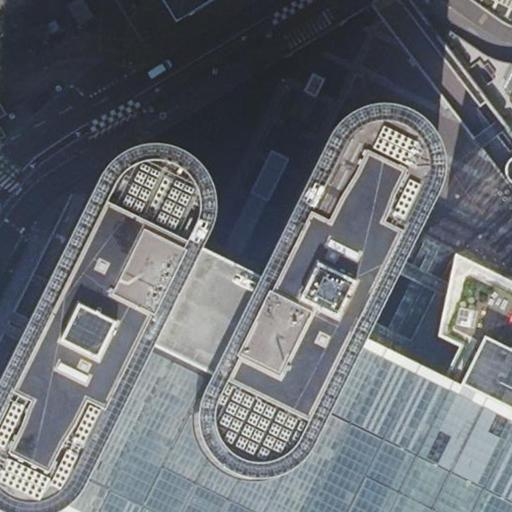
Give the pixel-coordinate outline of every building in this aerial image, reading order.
[(73,0),(66,5),(80,26),(96,17),(85,0),(73,0)] [(166,1),(170,0),(181,0),(190,15),(213,0),(150,0),(155,1),(166,1)] [(58,31),(63,28),(56,18),(46,24),(52,35),(58,31)] [(325,80),(312,74),(303,92),(315,98),(325,80)] [(69,502),(72,498),(84,480),(164,317),(221,345),(199,389),(196,399),(194,407),(194,417),(194,424),(196,433),(200,442),(205,450),(213,458),(220,464),(234,471),(247,474),(257,474),(264,474),(276,470),(283,467),(292,462),(298,455),(305,447),(354,349),(359,337),(368,319),(431,192),(433,183),(434,173),(434,164),(431,153),(428,146),(423,137),(415,128),(412,126),(402,118),(394,115),(383,112),(373,111),(363,112),(355,114),(349,117),(339,122),(333,127),(326,135),(261,266),(250,289),(192,259),(203,238),(206,232),(209,221),(209,210),(208,198),(205,188),(200,179),(192,169),(185,163),(176,158),(166,154),(156,152),(146,151),(136,153),(129,155),(119,159),(111,165),(103,173),(96,183),(95,185),(0,378),(0,511),(55,511),(58,511),(62,508),(69,502)] [(289,160),(270,151),(249,194),(267,203),(289,160)] [(213,243),(203,238),(192,259),(250,289),(261,266),(251,261),(213,243)] [(401,358),(359,337),(354,349),(305,447),(298,455),(292,462),(283,467),(276,470),(264,474),(257,474),(247,474),(234,471),(220,464),(213,458),(205,450),(200,442),(196,433),(194,424),(194,417),(194,407),(196,399),(199,389),(221,345),(164,317),(84,480),(72,498),(69,502),(88,511),(87,511),(511,511),(511,284),(452,255),(410,340),(401,358)] [(389,330),(368,319),(359,337),(401,358),(410,340),(389,330)]
